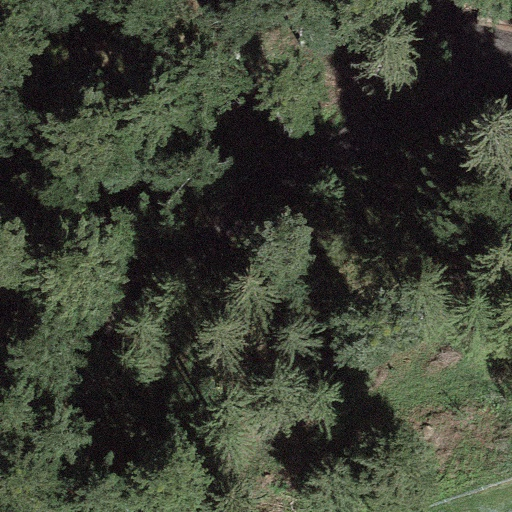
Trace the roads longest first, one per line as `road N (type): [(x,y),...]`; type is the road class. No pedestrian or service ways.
road 1 (track): [(0,187),(24,199),(172,206),(288,135),(390,0)]
road 2 (track): [(511,75),(488,74),(404,0)]
